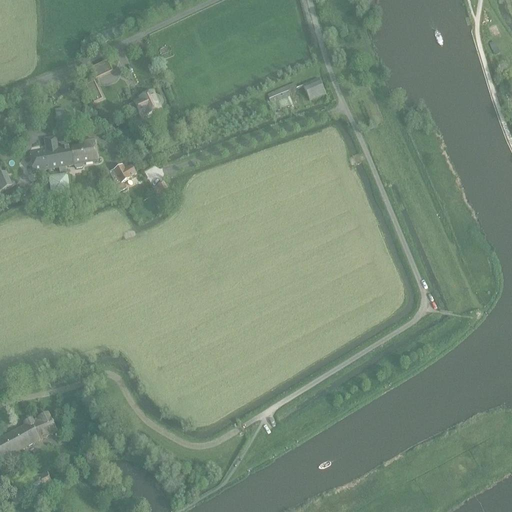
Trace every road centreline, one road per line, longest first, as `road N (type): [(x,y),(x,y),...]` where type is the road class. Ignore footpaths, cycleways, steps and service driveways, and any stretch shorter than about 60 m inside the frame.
road 1 (unclassified): [(268,412),(427,311),(308,0)]
road 2 (track): [(0,408),(113,382),(148,421),(192,449),(219,444),(268,412)]
